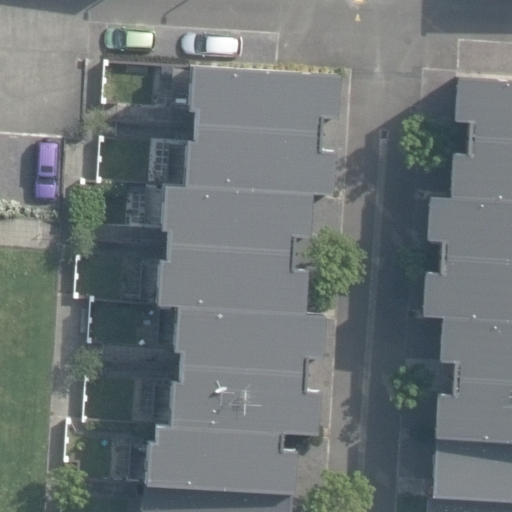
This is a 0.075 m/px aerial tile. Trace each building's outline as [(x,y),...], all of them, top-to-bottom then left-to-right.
[(337,116),(338,101),(333,101),(335,74),(190,65),(187,109),(195,109),(194,123),(318,131),(319,115),(337,116)] [(511,78),(453,75),(450,119),(467,120),(466,135),(511,137),(511,78)] [(317,149),(318,131),(194,123),(193,140),(186,139),(183,183),(310,191),(330,192),(332,150),(317,149)] [(511,137),(466,135),(465,153),(449,152),(447,196),(511,199),(511,137)] [(309,235),(310,220),(308,219),(310,191),(183,183),(163,182),(160,227),(168,228),(167,243),(291,250),(292,234),(309,235)] [(511,199),(447,196),(426,195),(424,239),(439,240),(438,255),(511,259),(511,199)] [(290,267),(291,250),(167,243),(166,258),(158,258),(156,302),(175,304),(303,311),(304,280),(309,280),(309,269),(290,267)] [(511,259),(438,255),(437,272),(421,271),(419,314),(439,315),(511,318),(511,259)] [(325,355),(326,341),(319,341),(321,312),(303,311),(175,304),(172,349),(180,350),(179,363),(304,371),(305,354),(325,355)] [(511,318),(439,315),(436,359),(451,360),(450,376),(511,378),(511,318)] [(320,390),(303,389),(304,371),(179,363),(178,379),(171,379),(168,424),(280,431),(313,433),(315,401),(319,402),(320,390)] [(511,378),(450,376),(449,393),(435,392),(433,435),(511,439),(511,378)] [(279,447),(280,431),(168,424),(154,423),(153,439),(145,439),(143,481),(291,490),(293,462),(297,462),(298,448),(279,447)] [(511,498),(511,439),(433,435),(429,494),(511,498)] [(289,511),(291,490),(143,481),(140,511),(289,511)] [(511,511),(511,498),(429,494),(428,511),(511,511)]
